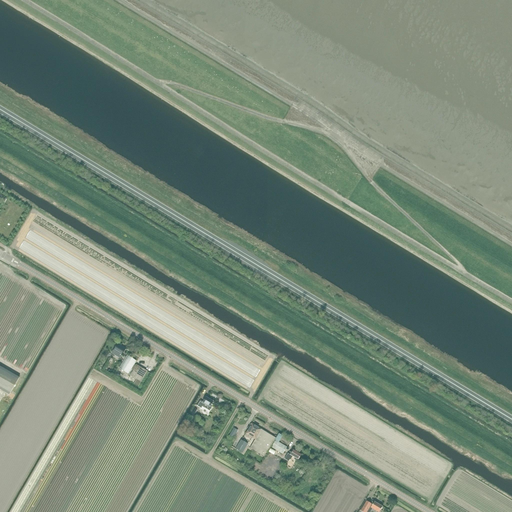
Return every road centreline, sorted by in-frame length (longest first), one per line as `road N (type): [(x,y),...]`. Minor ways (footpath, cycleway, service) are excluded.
road 1 (primary): [(511,419),(0,109)]
road 2 (unclassified): [(428,511),(0,253)]
